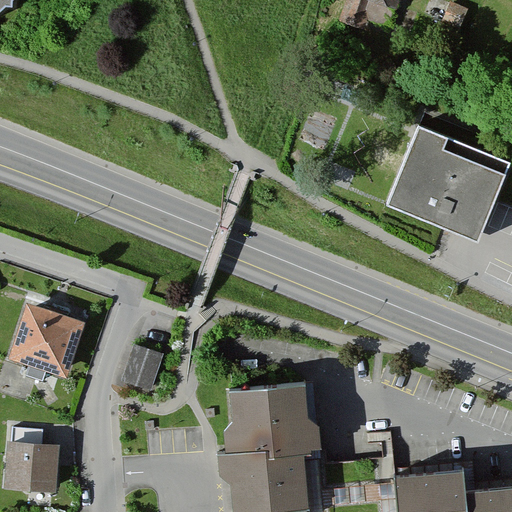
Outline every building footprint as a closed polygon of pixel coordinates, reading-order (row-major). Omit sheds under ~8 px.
[(0,0),(0,8),(9,0),(0,0)] [(374,4),(367,2),(361,0),(348,0),(340,25),(364,33),(374,4)] [(402,0),(367,0),(367,2),(374,4),(398,12),(402,0)] [(377,211),(472,250),(506,168),(411,129),(377,211)] [(74,325),(17,307),(1,360),(58,377),(74,325)] [(162,351),(137,343),(125,380),(150,388),(162,351)] [(219,471),(231,479),(234,511),(310,503),(303,445),(324,443),(320,410),(307,411),(303,378),(230,386),(233,417),(223,426),(225,448),(217,449),(219,471)] [(50,446),(4,441),(0,481),(0,489),(45,493),(50,446)] [(511,511),(511,474),(470,479),(468,457),(394,466),(399,511),(511,511)]
